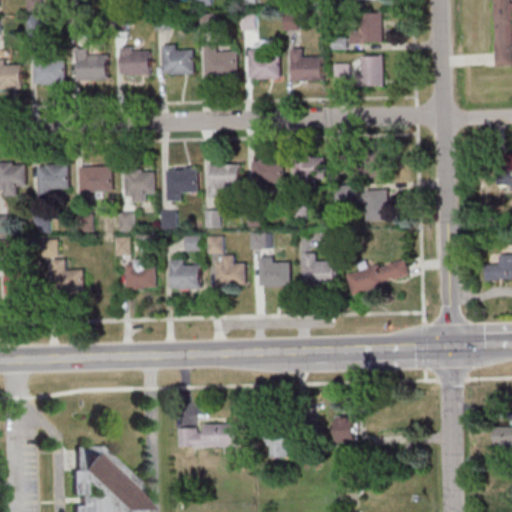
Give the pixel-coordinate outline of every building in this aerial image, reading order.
[(511,18),(511,0),(495,0),(498,65),(511,64),(511,46),(511,18)] [(354,43),(383,43),(383,13),(360,13),(360,29),(354,29),(354,43)] [(46,34),(46,20),(30,20),(31,35),(46,34)] [(178,49),(178,45),(165,45),(165,73),(196,73),(196,49),(178,49)] [(206,45),(206,76),(239,76),(239,51),(219,51),(219,45),(206,45)] [(123,75),(151,75),(151,48),(123,48),(123,75)] [(324,80),(324,56),(304,56),(304,48),(293,48),(293,80),(324,80)] [(90,55),(90,49),(79,49),(79,80),(110,80),(110,55),(90,55)] [(251,78),(282,78),(281,50),(250,51),(251,78)] [(51,54),(36,54),(36,84),(67,84),(67,59),(51,59),(51,54)] [(357,73),(357,85),(385,86),(385,56),(363,55),(363,73),(357,73)] [(0,87),(24,88),(24,64),(7,64),(7,59),(0,59),(0,87)] [(350,79),(349,64),(337,64),(337,80),(350,79)] [(340,414),(340,444),(359,444),(359,414),(340,414)] [(241,423),(181,423),(181,446),(241,446),(241,423)] [(499,447),(511,447),(511,426),(499,427),(499,447)] [(271,431),(271,456),(295,456),(295,431),(271,431)] [(143,511),(143,461),(111,461),(111,445),(76,446),(76,494),(82,494),(82,504),(76,504),(76,511),(143,511)]
